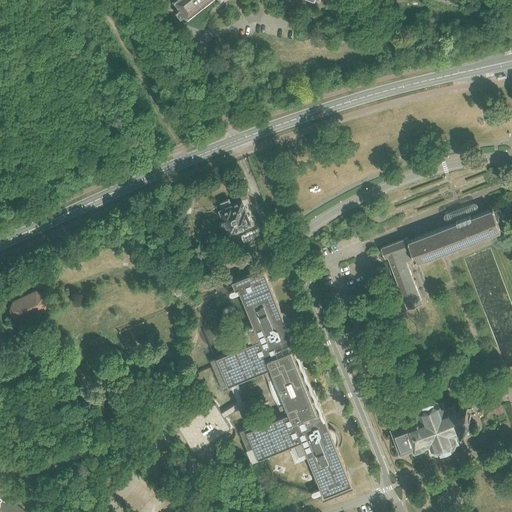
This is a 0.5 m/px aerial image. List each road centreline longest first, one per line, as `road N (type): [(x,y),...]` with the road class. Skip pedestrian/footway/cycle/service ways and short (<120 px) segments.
road 1 (secondary): [(0,243),(308,114),(511,60)]
road 2 (residential): [(511,159),(414,175),(322,218),(291,245),(385,489)]
road 3 (residential): [(0,461),(31,472),(114,436),(199,511)]
